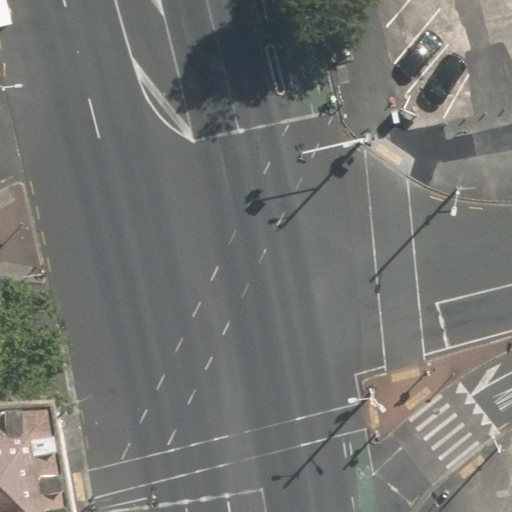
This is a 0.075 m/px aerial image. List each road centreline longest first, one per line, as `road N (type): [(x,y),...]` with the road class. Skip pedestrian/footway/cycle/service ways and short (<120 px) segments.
road 1 (secondary): [(140,0),(209,320)]
road 2 (residential): [(209,320),(511,275)]
road 3 (secondary): [(511,381),(441,430),(352,511)]
road 4 (secondary): [(209,320),(248,511)]
